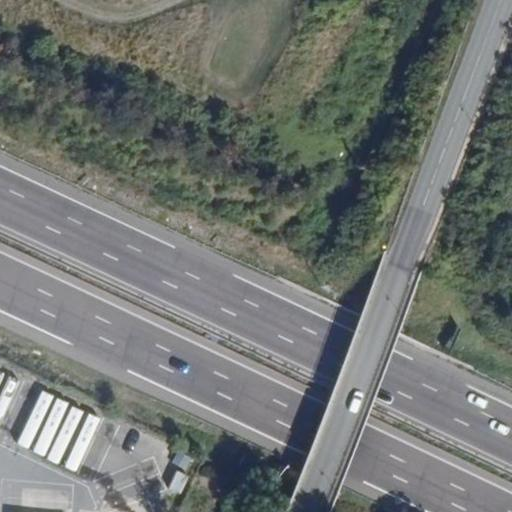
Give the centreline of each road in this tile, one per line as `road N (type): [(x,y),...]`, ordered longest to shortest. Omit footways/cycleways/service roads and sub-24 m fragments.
road 1 (motorway): [(511,437),(0,197)]
road 2 (tertiary): [(305,511),(501,0)]
road 3 (motorway): [(0,283),(487,511)]
